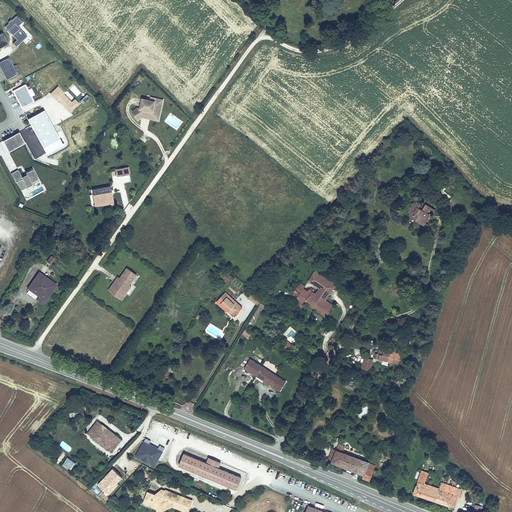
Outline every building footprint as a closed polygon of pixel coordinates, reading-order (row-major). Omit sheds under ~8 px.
[(9,23),(5,27),(16,39),(12,43),(16,47),(27,36),(18,26),(23,22),(17,16),(12,20),(11,19),(8,22),(9,23)] [(0,33),(0,47),(8,43),(2,32),(0,33)] [(9,58),(0,62),(0,68),(7,80),(18,74),(9,58)] [(25,84),(12,91),(21,108),(34,101),(25,84)] [(71,102),(64,94),(65,93),(58,86),(49,94),(56,101),(58,100),(70,113),(79,104),(74,99),(71,102)] [(160,116),(163,103),(150,100),(142,98),(140,109),(138,108),(133,111),(138,120),(142,117),(145,115),(148,116),(150,119),(155,120),(156,115),(160,116)] [(169,115),(165,122),(177,129),(182,123),(169,115)] [(25,143),(19,132),(2,141),(8,152),(25,143)] [(128,167),(115,169),(117,176),(130,174),(128,167)] [(28,192),(26,187),(32,184),(31,183),(38,179),(33,169),(26,173),(26,174),(22,177),(18,170),(11,173),(16,182),(17,182),(21,190),(23,194),(28,192)] [(92,195),(94,207),(114,203),(111,191),(110,185),(91,189),(93,195),(92,195)] [(421,204),(414,200),(408,212),(406,210),(405,213),(413,217),(412,219),(424,225),(428,219),(427,218),(429,214),(428,214),(430,210),(434,212),(436,210),(426,204),(424,209),(419,206),(421,204)] [(108,290),(122,300),(132,286),(130,285),(137,275),(127,268),(120,278),(118,276),(108,290)] [(41,304),(43,304),(57,285),(39,272),(27,289),(38,297),(37,300),(37,302),(38,303),(40,304),(41,304)] [(227,273),(223,278),(227,282),(232,277),(227,273)] [(296,305),(305,310),(308,305),(309,304),(326,315),(334,305),(313,291),(312,293),(306,290),(308,287),(304,284),(299,291),(304,294),(300,300),(296,305)] [(242,307),(226,291),(218,300),(221,302),(218,304),(223,308),(225,307),(229,310),(228,311),(231,313),(236,307),(240,310),(242,307)] [(261,298),(253,291),(248,298),(257,305),(261,298)] [(221,302),(218,300),(215,302),(226,312),(228,311),(229,310),(225,307),(223,308),(218,304),(221,302)] [(249,322),(254,325),(265,305),(260,303),(249,322)] [(236,307),(231,313),(234,316),(240,310),(236,307)] [(244,330),(241,336),(247,340),(251,333),(244,330)] [(399,359),(401,352),(389,349),(388,352),(380,350),(379,354),(377,353),(376,353),(375,358),(381,360),(381,359),(388,360),(390,364),(393,362),(394,358),(399,359)] [(286,381),(251,358),(245,367),(280,390),(286,381)] [(370,371),(372,360),(364,358),(361,369),(370,371)] [(116,436),(98,421),(88,434),(105,448),(116,436)] [(111,453),(122,441),(116,436),(105,448),(111,453)] [(164,451),(165,448),(160,445),(158,448),(150,444),(151,441),(146,438),(144,441),(135,456),(155,467),(164,451)] [(364,476),(363,479),(368,481),(372,472),(366,470),(368,463),(343,452),(346,446),(342,445),(343,442),(341,441),(337,449),(333,458),(332,461),(364,476)] [(207,463),(184,454),(179,466),(236,489),(241,478),(219,468),(221,463),(209,458),(207,463)] [(63,464),(71,470),(76,463),(68,457),(63,464)] [(375,466),(368,463),(366,470),(372,472),(375,466)] [(426,482),(428,475),(425,474),(424,477),(421,476),(418,482),(424,484),(425,482),(426,482)] [(418,482),(414,495),(453,508),(458,494),(439,487),(426,482),(425,482),(424,484),(418,482)] [(460,489),(441,482),(439,487),(458,494),(460,489)] [(188,511),(193,500),(166,489),(165,491),(162,490),(154,494),(148,492),(143,504),(156,508),(165,504),(172,507),(184,511),(188,511)]
